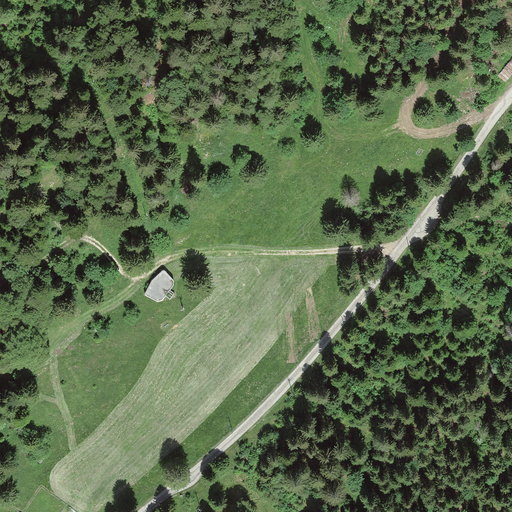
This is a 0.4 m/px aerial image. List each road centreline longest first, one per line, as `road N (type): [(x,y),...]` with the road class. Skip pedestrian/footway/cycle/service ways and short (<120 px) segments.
road 1 (unclassified): [(144,511),(288,384),(511,95)]
road 2 (track): [(397,251),(187,252),(134,276),(100,247),(72,241),(0,290)]
